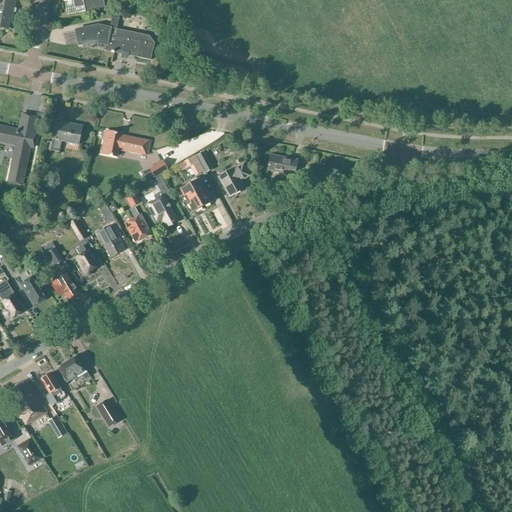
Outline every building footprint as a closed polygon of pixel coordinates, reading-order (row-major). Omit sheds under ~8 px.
[(0,0),(0,27),(9,29),(10,21),(12,22),(16,0),(0,0)] [(68,0),(68,1),(71,0),(73,0),(75,8),(83,6),(85,12),(104,8),(102,0),(68,0)] [(110,28),(98,25),(79,30),(82,42),(85,41),(91,41),(98,41),(102,41),(107,42),(105,51),(151,60),(154,44),(148,36),(117,29),(119,17),(111,18),(110,28)] [(0,141),(16,145),(8,184),(22,186),(30,148),(34,149),(37,134),(34,133),(37,117),(26,115),(22,131),(0,126),(0,141)] [(63,124),(56,123),(50,150),(60,153),(63,141),(79,144),(82,128),(75,126),(75,124),(63,122),(63,124)] [(121,135),(106,131),(101,153),(117,156),(119,147),(126,149),(126,151),(147,155),(150,142),(121,135)] [(203,154),(198,158),(205,170),(211,167),(203,154)] [(268,170),(295,175),(297,161),(271,155),(268,170)] [(196,156),(179,165),(182,171),(190,167),(200,162),(196,156)] [(163,162),(150,169),(155,179),(168,171),(163,162)] [(230,196),(244,188),(240,181),(249,176),(244,166),(231,173),(231,171),(219,178),(230,196)] [(157,200),(148,205),(158,223),(163,220),(166,226),(177,221),(167,202),(172,199),(161,176),(154,180),(161,192),(154,196),(157,200)] [(181,189),(194,212),(212,202),(199,179),(181,189)] [(131,208),(141,203),(135,192),(125,197),(131,208)] [(108,207),(101,211),(108,224),(115,220),(108,207)] [(136,207),(129,211),(133,220),(126,224),(134,238),(134,240),(135,242),(137,243),(139,242),(140,239),(150,234),(136,207)] [(69,218),(81,240),(87,237),(76,214),(69,218)] [(97,233),(111,258),(124,250),(111,225),(97,233)] [(76,258),(84,272),(86,275),(88,275),(91,272),(90,270),(98,266),(94,259),(95,259),(92,255),(91,255),(89,251),(86,252),(83,246),(77,249),(80,256),(76,258)] [(64,262),(56,248),(47,253),(55,267),(64,262)] [(64,293),(69,301),(71,299),(72,299),(73,299),(74,299),(75,298),(75,297),(79,294),(71,280),(69,280),(64,270),(56,274),(57,277),(51,281),(54,285),(52,286),(59,297),(64,293)] [(36,305),(41,302),(42,303),(45,301),(45,300),(46,299),(33,278),(21,285),(28,297),(31,296),(36,305)] [(23,311),(12,293),(13,292),(7,282),(0,285),(0,295),(4,302),(3,302),(7,309),(5,311),(4,313),(5,315),(7,317),(9,317),(11,316),(12,317),(15,316),(17,316),(19,316),(20,314),(20,312),(23,311)] [(60,367),(58,368),(64,377),(63,378),(66,382),(67,381),(67,382),(78,376),(79,378),(82,375),(85,379),(90,377),(77,356),(75,358),(74,357),(71,359),(71,360),(64,364),(63,364),(60,366),(60,367)] [(67,396),(52,373),(41,380),(50,394),(46,397),(51,405),(67,396)] [(30,397),(23,386),(8,395),(26,425),(47,413),(35,393),(30,397)] [(107,400),(97,407),(110,427),(120,421),(107,400)] [(6,428),(0,418),(0,441),(2,440),(3,442),(6,445),(14,440),(7,428),(6,428)] [(14,433),(20,443),(26,440),(19,430),(14,433)] [(27,465),(38,458),(27,441),(16,448),(27,465)]
